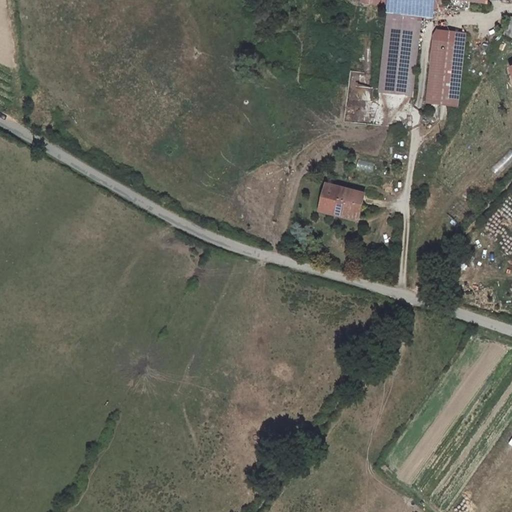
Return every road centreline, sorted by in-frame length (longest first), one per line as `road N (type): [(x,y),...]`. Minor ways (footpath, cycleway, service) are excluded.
road 1 (unclassified): [(0,123),(160,216),(511,333)]
road 2 (track): [(400,298),(367,366),(257,511)]
